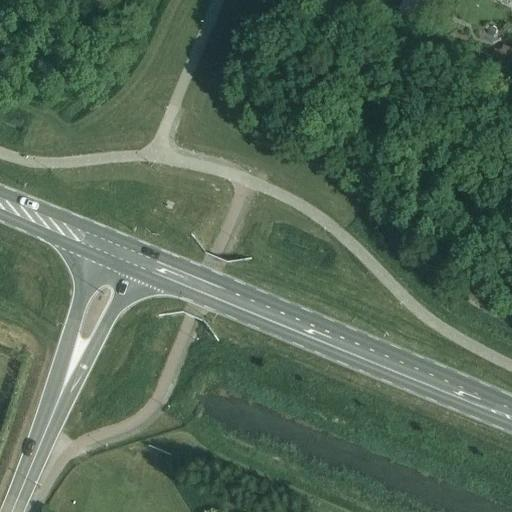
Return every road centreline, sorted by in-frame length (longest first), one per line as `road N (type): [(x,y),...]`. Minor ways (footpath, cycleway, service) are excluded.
road 1 (primary): [(511,415),(136,260)]
road 2 (unclassified): [(11,511),(68,374)]
road 3 (unclassified): [(101,245),(73,328),(68,374)]
road 4 (unclassified): [(68,374),(136,260)]
